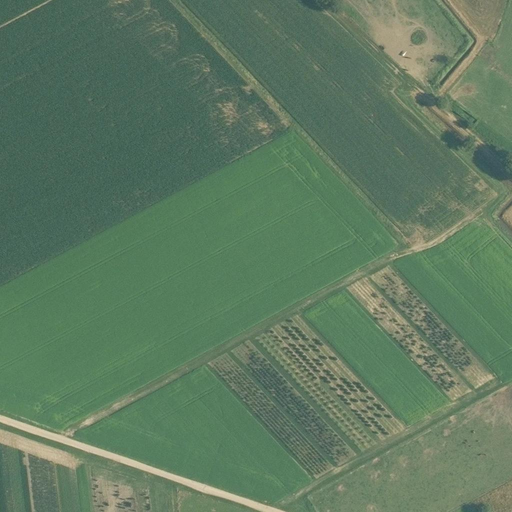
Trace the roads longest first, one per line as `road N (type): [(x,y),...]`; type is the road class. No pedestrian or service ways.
road 1 (track): [(0,420),(269,511)]
road 2 (track): [(511,171),(332,0)]
